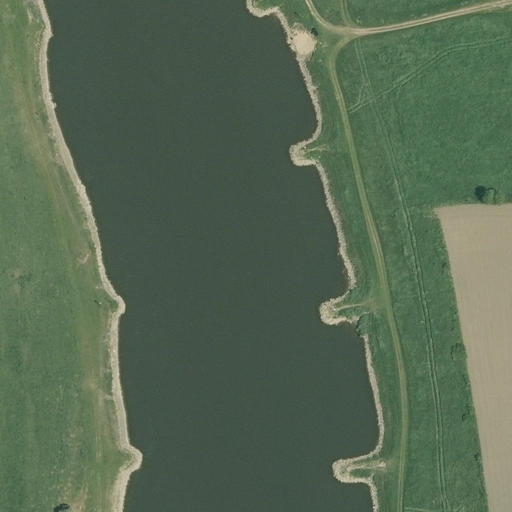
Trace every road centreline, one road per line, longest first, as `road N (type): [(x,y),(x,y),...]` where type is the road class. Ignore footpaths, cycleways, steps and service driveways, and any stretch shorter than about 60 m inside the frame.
road 1 (track): [(405,511),(406,378),(330,57),(341,41),(495,0)]
road 2 (track): [(0,26),(59,311),(42,511)]
